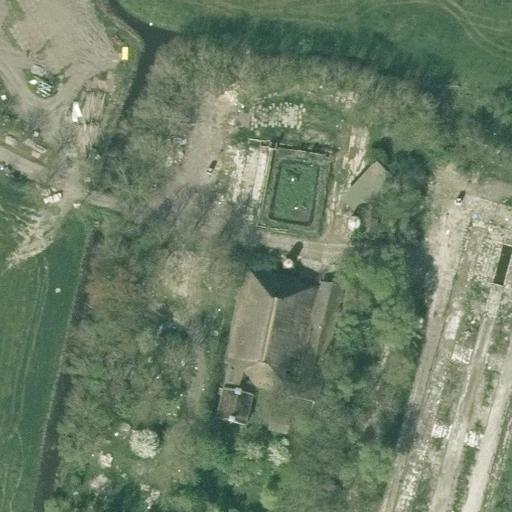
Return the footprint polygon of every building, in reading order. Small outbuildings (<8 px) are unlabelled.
[(291,119),(286,129),(330,149),(334,139),(291,119)] [(246,140),(240,206),(270,208),(276,143),(246,140)] [(397,182),(376,163),(339,201),(360,221),(397,182)] [(373,242),(378,222),(363,219),(359,238),(373,242)] [(511,234),(467,225),(407,511),(495,511),(511,435),(511,234)] [(224,280),(230,255),(212,251),(205,275),(224,280)] [(315,404),(341,290),(320,286),(318,290),(299,286),(300,281),(245,268),(224,363),(229,364),(216,419),(245,426),(254,389),(315,404)] [(286,435),(289,420),(271,416),(268,431),(286,435)]
